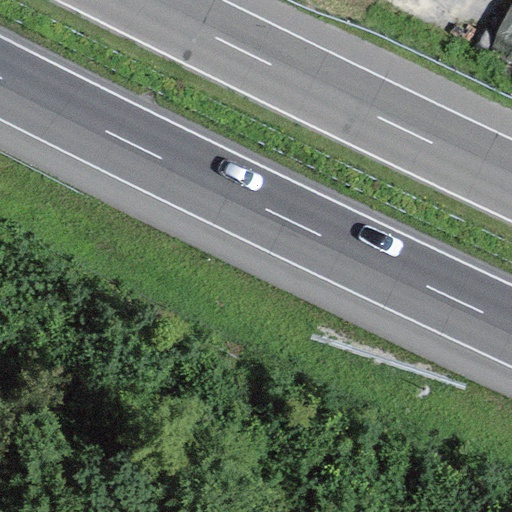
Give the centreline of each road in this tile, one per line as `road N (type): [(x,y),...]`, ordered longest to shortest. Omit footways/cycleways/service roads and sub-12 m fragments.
road 1 (motorway): [(0,77),(511,326)]
road 2 (motorway): [(511,180),(140,0)]
